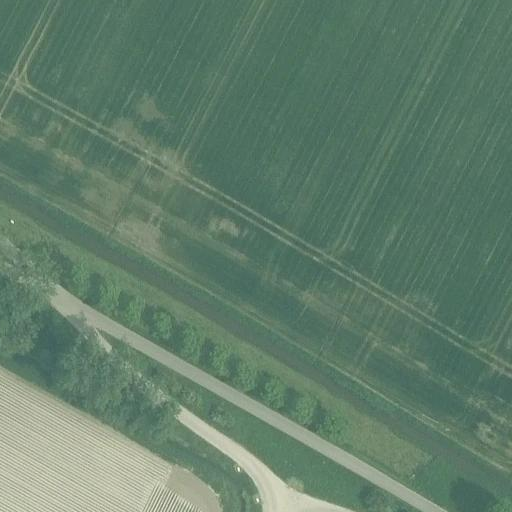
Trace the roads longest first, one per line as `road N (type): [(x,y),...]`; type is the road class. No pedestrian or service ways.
road 1 (unclassified): [(59,299),(430,511)]
road 2 (unclassified): [(286,499),(138,381),(59,299)]
